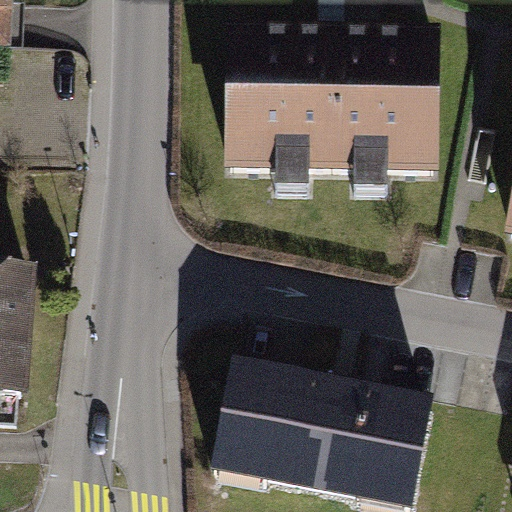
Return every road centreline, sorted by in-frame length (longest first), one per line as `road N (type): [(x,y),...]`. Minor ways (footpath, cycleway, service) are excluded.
road 1 (residential): [(133,267),(511,337)]
road 2 (residential): [(142,0),(133,267)]
road 3 (residential): [(133,267),(122,511)]
